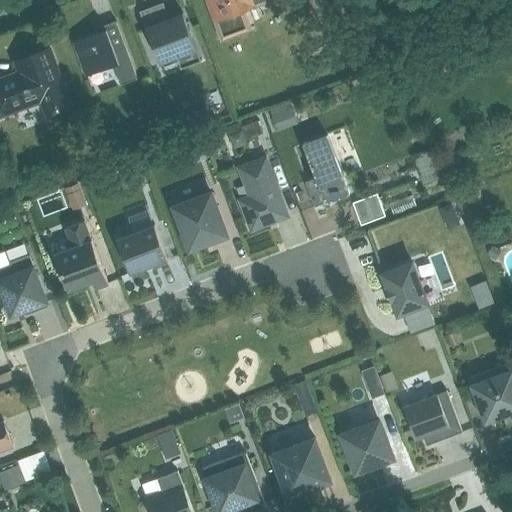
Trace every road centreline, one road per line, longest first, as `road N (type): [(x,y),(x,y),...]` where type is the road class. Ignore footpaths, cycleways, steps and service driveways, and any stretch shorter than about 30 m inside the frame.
road 1 (residential): [(313,272),(283,264),(51,348),(40,369),(93,511)]
road 2 (residential): [(344,511),(511,449)]
